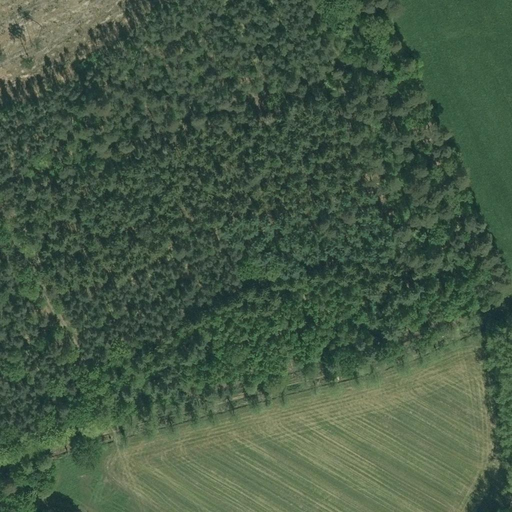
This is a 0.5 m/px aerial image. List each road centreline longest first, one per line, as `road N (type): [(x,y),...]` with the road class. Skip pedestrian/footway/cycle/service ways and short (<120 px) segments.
road 1 (track): [(503,307),(394,355),(0,460)]
road 2 (track): [(503,307),(365,0)]
road 3 (track): [(125,424),(0,219)]
